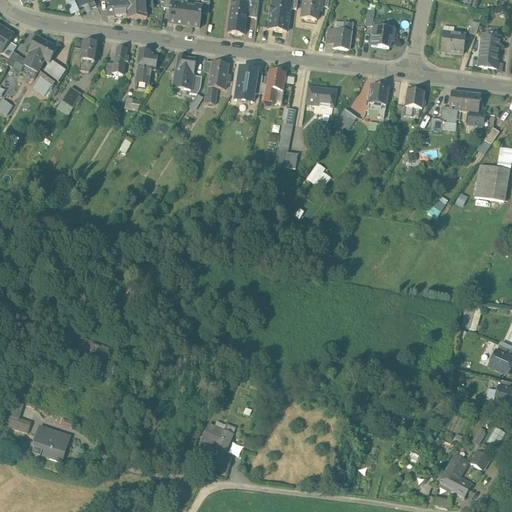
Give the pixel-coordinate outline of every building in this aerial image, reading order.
[(93,0),(72,0),(66,3),(71,16),(80,13),(78,9),(88,5),(91,10),(96,7),(93,0)] [(146,0),(119,0),(120,0),(107,1),(107,9),(147,7),(146,0)] [(280,0),(279,12),(272,11),(269,30),(287,32),(290,13),(289,13),(290,8),(291,0),(280,0)] [(322,0),(304,0),(301,19),(317,21),(318,11),(321,11),(322,8),(322,0)] [(171,2),(170,10),(168,24),(184,26),(187,5),(171,2)] [(248,5),(232,3),(228,32),(244,35),(246,17),(248,6),(248,5)] [(202,7),(187,5),(184,26),(200,29),(202,14),(203,7),(202,7)] [(251,6),(248,6),(246,17),(257,19),(258,7),(251,6)] [(147,7),(107,9),(108,18),(126,17),(126,19),(147,18),(147,7)] [(374,12),(367,11),(365,26),(372,27),(374,12)] [(394,30),(382,29),(383,24),(375,22),(371,47),(389,50),(390,43),(392,43),(394,30)] [(480,24),(471,22),(469,35),(476,36),(480,24)] [(353,25),(344,24),(343,32),(336,31),(334,43),(333,49),(349,51),(353,25)] [(14,36),(0,27),(0,54),(1,55),(2,52),(3,53),(9,43),(14,36)] [(336,31),(328,30),(326,42),(334,43),(336,31)] [(466,36),(443,33),(440,52),(463,55),(466,36)] [(501,37),(487,36),(487,34),(482,33),(477,69),(496,71),(501,37)] [(57,50),(37,39),(29,54),(31,55),(26,62),(24,67),(37,74),(44,62),(49,65),(50,62),(57,50)] [(17,48),(9,43),(3,53),(2,52),(1,55),(9,60),(13,53),(17,48)] [(98,45),(83,43),(81,50),(75,50),(72,68),(79,69),(79,72),(89,74),(95,63),(96,63),(98,45)] [(127,50),(117,48),(114,65),(113,74),(123,75),(124,67),(125,62),(128,63),(129,57),(126,56),(127,50)] [(158,57),(149,56),(150,53),(140,52),(137,68),(138,68),(136,82),(149,84),(151,71),(156,71),(158,57)] [(20,57),(13,53),(9,60),(6,65),(12,69),(19,58),(20,57)] [(196,60),(178,57),(173,87),(190,90),(191,90),(193,76),(196,60)] [(26,62),(19,58),(12,69),(20,74),(24,67),(26,62)] [(212,62),(205,61),(203,73),(210,74),(212,62)] [(65,72),(50,62),(49,65),(45,72),(57,81),(58,82),(65,72)] [(228,65),(212,62),(210,74),(208,87),(209,87),(207,96),(205,96),(205,102),(215,103),(217,88),(225,89),(226,82),(229,82),(230,76),(227,75),(228,65)] [(114,65),(107,64),(105,76),(112,77),(112,74),(113,74),(114,65)] [(257,70),(240,67),(237,85),(254,88),(254,84),(257,84),(258,76),(256,75),(257,70)] [(45,72),(44,71),(39,78),(40,79),(50,86),(52,88),(57,81),(45,72)] [(285,74),(270,72),(268,79),(265,78),(264,84),(267,85),(267,89),(267,90),(265,101),(274,103),(276,91),(282,92),(285,74)] [(202,77),(193,76),(191,90),(190,90),(190,93),(197,94),(200,88),(202,77)] [(50,86),(40,79),(35,88),(44,95),(50,86)] [(71,87),(62,101),(73,108),(81,94),(71,87)] [(388,89),(371,87),(369,104),(368,111),(368,114),(375,115),(376,112),(385,113),(386,106),(388,89)] [(328,91),(309,88),(306,105),(334,109),(335,97),(327,95),(328,91)] [(424,95),(407,92),(405,109),(404,118),(418,120),(419,111),(422,112),(424,95)] [(459,94),(454,93),(454,94),(451,93),(448,124),(456,125),(458,114),(460,114),(463,95),(459,94)] [(202,97),(198,94),(193,101),(198,103),(202,97)] [(481,97),(463,95),(460,114),(470,115),(468,127),(474,127),(474,128),(475,128),(475,127),(480,128),(482,116),(478,116),(481,97)] [(259,98),(247,96),(245,105),(249,106),(258,107),(259,98)] [(139,104),(131,103),(132,99),(127,98),(124,108),(137,110),(139,104)] [(10,108),(1,102),(0,103),(0,110),(6,115),(10,108)] [(258,107),(249,106),(248,113),(256,115),(258,107)] [(295,111),(288,110),(286,122),(285,124),(292,126),(295,111)] [(357,119),(345,111),(332,128),(340,134),(344,129),(348,131),(356,119),(357,120),(357,119)] [(494,118),(482,116),(480,128),(493,130),(494,118)] [(443,122),(431,121),(429,133),(441,134),(443,122)] [(285,124),(282,124),(282,125),(275,160),(285,162),(285,163),(287,153),(292,126),(285,124)] [(397,128),(377,125),(376,133),(396,136),(397,128)] [(493,130),(484,142),(491,147),(499,134),(493,130)] [(276,143),(278,136),(271,134),(268,140),(276,143)] [(484,142),(478,152),(484,157),(491,147),(484,142)] [(511,159),(511,151),(500,149),(497,169),(510,171),(511,159)] [(298,155),(287,153),(285,163),(285,162),(284,167),(295,169),(298,155)] [(323,171),(325,168),(317,163),(306,178),(322,189),(331,176),(323,171)] [(509,172),(480,168),(475,199),(504,204),(509,172)] [(458,184),(449,178),(443,187),(452,193),(458,184)] [(466,200),(460,197),(456,204),(462,207),(466,200)] [(445,204),(437,198),(431,207),(439,213),(445,204)] [(462,327),(477,330),(481,315),(466,311),(462,327)] [(116,348),(89,337),(83,353),(110,364),(116,348)] [(511,352),(499,346),(496,352),(509,358),(511,352)] [(496,352),(494,355),(491,355),(488,362),(490,364),(488,367),(507,376),(511,365),(511,359),(509,358),(496,352)] [(511,384),(501,382),(499,389),(511,391),(511,384)] [(511,391),(499,389),(498,389),(497,392),(495,392),(493,400),(495,402),(494,405),(511,409),(511,391)] [(12,409),(12,433),(27,433),(27,422),(23,422),(24,409),(12,409)] [(243,437),(212,422),(205,439),(220,447),(218,451),(234,458),(243,437)] [(76,438),(43,427),(34,455),(66,466),(76,438)] [(506,436),(495,429),(486,443),(497,450),(506,436)] [(485,436),(479,433),(476,438),(481,442),(485,436)] [(463,440),(457,437),(453,443),(459,446),(463,440)] [(451,446),(443,442),(441,446),(442,446),(439,451),(446,454),(451,446)] [(423,458),(412,452),(406,463),(417,469),(423,458)] [(489,460),(477,453),(470,465),(482,472),(489,460)] [(456,457),(438,486),(463,500),(472,486),(459,478),(468,464),(456,457)] [(425,486),(421,485),(420,489),(421,490),(419,496),(427,499),(431,488),(430,487),(425,486)] [(451,502),(435,498),(432,506),(450,509),(451,502)]
